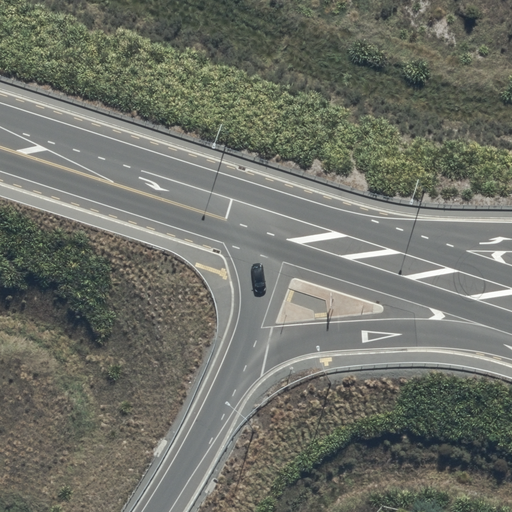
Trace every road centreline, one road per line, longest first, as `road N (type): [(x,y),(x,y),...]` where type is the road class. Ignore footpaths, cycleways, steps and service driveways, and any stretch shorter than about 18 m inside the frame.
road 1 (motorway): [(511,331),(381,332),(235,360)]
road 2 (tertiary): [(0,139),(242,220)]
road 3 (tertiary): [(336,250),(511,303)]
road 4 (unclassified): [(336,250),(511,245)]
road 5 (motorway): [(235,360),(155,511)]
road 6 (motorway): [(242,220),(254,282),(235,360)]
